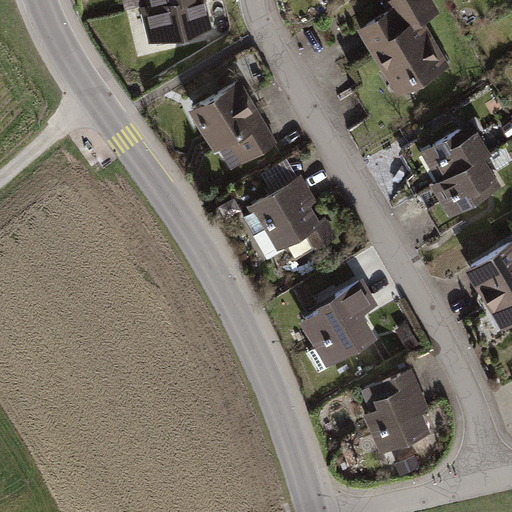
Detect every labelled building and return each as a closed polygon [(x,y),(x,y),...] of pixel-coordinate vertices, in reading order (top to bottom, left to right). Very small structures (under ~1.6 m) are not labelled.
[(151,19),(157,40),(213,26),(206,0),(172,0),(149,6),(142,8),(146,21),(151,19)] [(390,0),(394,7),(363,25),(395,80),(412,71),(417,80),(446,63),(421,20),(438,10),(431,0),(390,0)] [(239,80),(193,107),(215,146),(231,137),(244,158),(275,140),(239,80)] [(433,160),(443,178),(483,155),(489,151),(477,131),(466,136),(461,127),(433,143),(440,156),(433,160)] [(443,178),(436,182),(446,200),(455,195),(462,207),(500,185),(483,155),(443,178)] [(301,176),(251,204),(265,228),(271,225),(281,243),(310,227),(319,243),(334,234),(325,219),(318,223),(307,203),(314,199),(301,176)] [(511,255),(494,265),(511,298),(511,255)] [(337,299),(305,317),(321,346),(312,351),(320,366),(373,335),(358,309),(372,301),(359,280),(335,295),(337,299)] [(383,381),(388,393),(408,384),(415,381),(410,369),(383,381)] [(375,433),(381,448),(427,429),(408,384),(388,393),(392,401),(369,411),(378,432),(375,433)]
